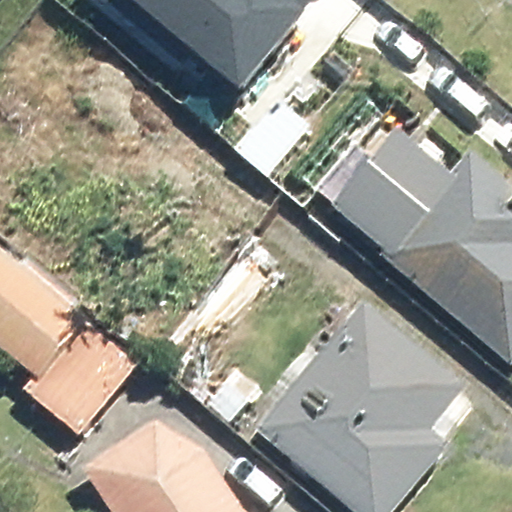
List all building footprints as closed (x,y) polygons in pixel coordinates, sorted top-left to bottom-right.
[(109,0),(236,104),(316,8),(305,0),(109,0)] [(357,0),(338,0),(310,31),(436,144),(472,104),(357,0)] [(198,150),(161,193),(274,291),(311,249),(198,150)] [(375,266),(499,375),(511,360),(511,201),(468,162),(375,266)] [(137,375),(0,267),(0,358),(31,383),(16,403),(77,451),(137,375)] [(359,314),(254,442),(341,511),(399,511),(480,412),(359,314)] [(234,511),(172,415),(81,472),(106,511),(234,511)]
